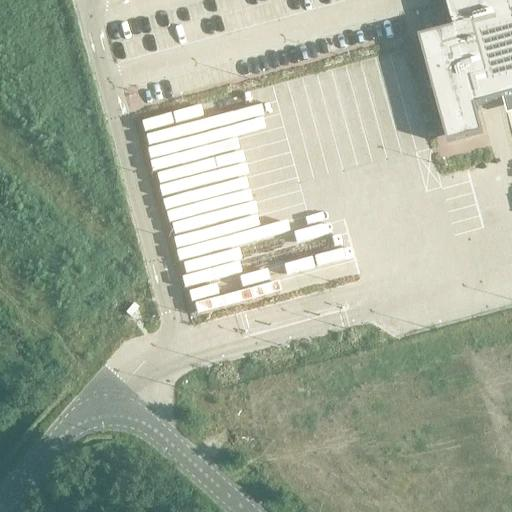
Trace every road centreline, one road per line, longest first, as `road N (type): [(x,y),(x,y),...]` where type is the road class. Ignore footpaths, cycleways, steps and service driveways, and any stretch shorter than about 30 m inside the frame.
road 1 (unknown): [(180,351),(73,22),(75,0)]
road 2 (unclassified): [(0,503),(51,443),(100,415),(153,429),(245,511)]
